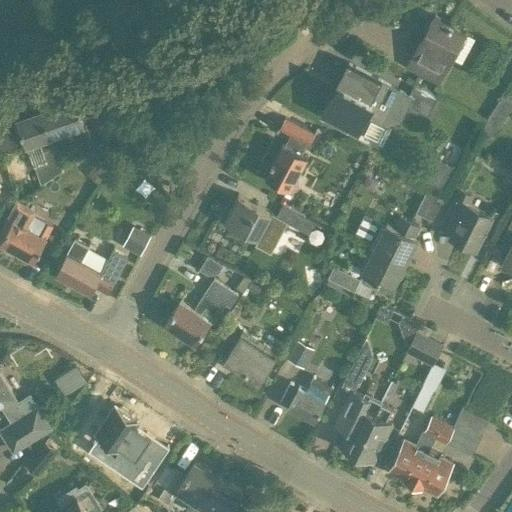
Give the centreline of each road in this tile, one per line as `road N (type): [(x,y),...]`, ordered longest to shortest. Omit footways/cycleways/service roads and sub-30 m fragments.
road 1 (residential): [(384,0),(284,60),(258,87),(106,350)]
road 2 (tertiary): [(369,511),(106,350)]
road 3 (residential): [(0,75),(167,27),(216,0)]
road 4 (tertiary): [(106,350),(0,291)]
